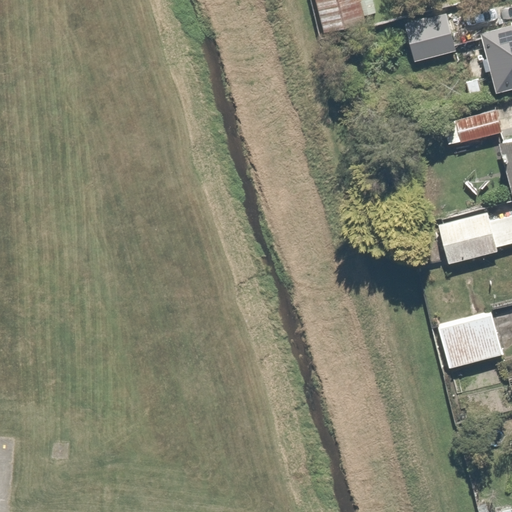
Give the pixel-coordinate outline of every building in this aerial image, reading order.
[(356,0),(313,0),(318,20),(359,8),(356,0)] [(399,13),(408,56),(462,45),(454,2),(399,13)] [(511,87),(511,21),(474,30),(496,92),(511,87)] [(436,112),(443,141),(495,128),(488,99),(436,112)] [(511,135),(498,141),(511,182),(511,135)] [(511,238),(511,205),(487,213),(484,201),(431,215),(443,258),(511,238)] [(489,303),(431,319),(443,365),(501,349),(489,303)]
